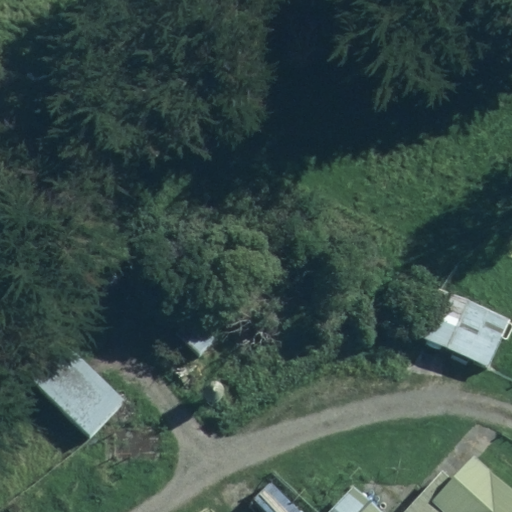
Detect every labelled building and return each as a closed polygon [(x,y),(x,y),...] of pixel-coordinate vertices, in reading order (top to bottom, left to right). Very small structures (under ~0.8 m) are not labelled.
[(502,318),(419,288),(399,345),(481,375),(502,318)] [(190,315),(169,333),(193,361),(214,343),(190,315)] [(121,403),(58,335),(19,372),(82,439),(121,403)] [(511,511),(511,489),(473,453),(450,479),(443,473),(406,511),(511,511)] [(365,511),(342,492),(324,511),(365,511)]
